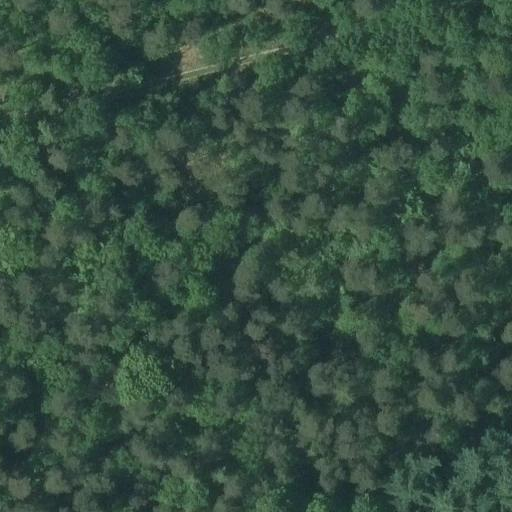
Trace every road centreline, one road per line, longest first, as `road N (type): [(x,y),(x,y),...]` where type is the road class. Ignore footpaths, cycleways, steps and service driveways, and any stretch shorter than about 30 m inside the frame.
road 1 (track): [(0,127),(474,0)]
road 2 (track): [(386,27),(455,310)]
